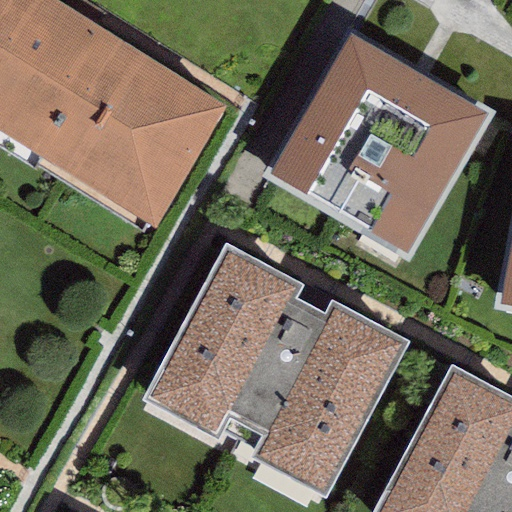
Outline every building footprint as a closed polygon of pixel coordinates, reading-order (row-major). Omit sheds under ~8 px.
[(64,0),(0,0),(0,124),(153,218),(227,100),(64,0)] [(348,24),(263,170),(408,255),(494,108),(348,24)] [(511,200),(493,303),(511,306),(511,200)] [(303,276),(224,234),(140,392),(216,433),(221,425),(251,441),(248,448),(324,488),(407,334),(331,293),(325,305),(296,290),(303,276)] [(511,511),(511,388),(450,356),(367,511),(511,511)]
